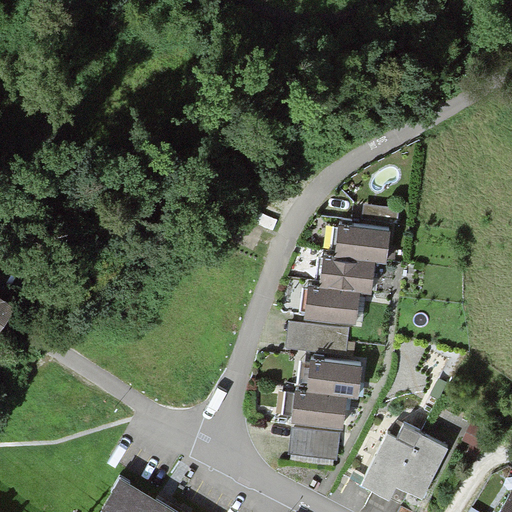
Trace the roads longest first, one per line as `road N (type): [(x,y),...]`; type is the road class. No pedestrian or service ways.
road 1 (residential): [(213,435),(298,210),(344,161),(511,72)]
road 2 (residential): [(213,435),(245,472),(320,511)]
